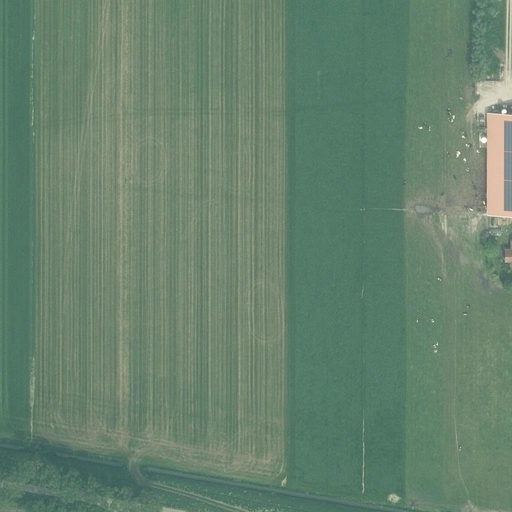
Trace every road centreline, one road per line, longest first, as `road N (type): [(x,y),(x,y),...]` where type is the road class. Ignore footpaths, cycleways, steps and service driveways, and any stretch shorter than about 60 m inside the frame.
road 1 (track): [(240,511),(160,486),(0,457)]
road 2 (unclassified): [(0,483),(167,511)]
